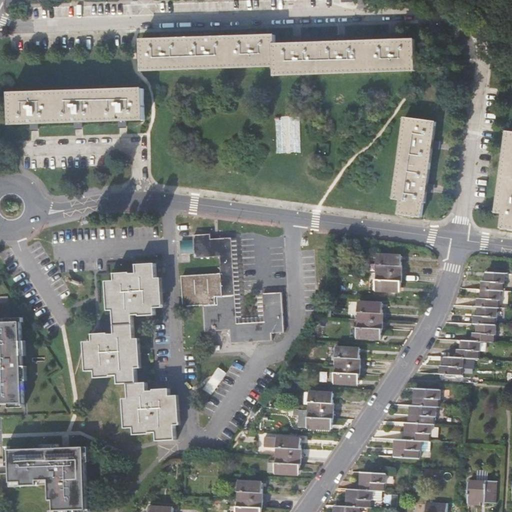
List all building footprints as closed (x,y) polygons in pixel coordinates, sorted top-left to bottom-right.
[(275,67),(275,45),(274,36),(256,36),(248,37),(212,38),(204,38),(168,39),(160,39),(142,40),(143,71),(162,70),(275,67)] [(293,44),(275,45),(275,67),(276,76),(415,71),(414,40),(396,41),(388,41),(345,42),(337,43),(301,44),(293,44)] [(11,93),(12,125),(30,124),(38,124),(74,123),(82,123),(118,121),(126,121),(144,120),(143,89),(11,93)] [(405,118),(394,199),(401,200),(399,213),(422,217),(424,203),(425,203),(427,191),(428,184),(433,148),(434,141),(436,122),(405,118)] [(511,132),(508,131),(505,150),(496,212),(503,213),(501,227),(511,228),(511,132)] [(236,295),(232,238),(232,237),(212,238),(211,233),(194,234),(195,257),(220,256),(222,271),(222,273),(223,296),(236,295)] [(237,238),(232,238),(236,295),(238,323),(265,321),(263,293),(258,293),(259,316),(242,317),(237,238)] [(379,253),(376,290),(400,292),(402,255),(379,253)] [(114,310),(115,325),(134,324),(134,315),(141,314),(141,316),(156,315),(155,307),(161,307),(159,277),(157,277),(156,263),(137,264),(138,273),(131,273),(131,272),(115,273),(116,280),(110,280),(112,310),(114,310)] [(500,282),(504,282),(505,282),(505,273),(486,272),(486,281),(483,281),(483,289),(500,290),(500,282)] [(181,275),(183,298),(196,297),(196,305),(203,305),(216,304),(215,296),(218,296),(223,296),(222,273),(181,275)] [(501,290),(500,290),(483,289),(482,298),(479,298),(478,305),(479,306),(495,307),(495,299),(498,299),(501,299),(501,290)] [(283,292),(263,293),(265,321),(238,323),(236,295),(223,296),(218,296),(218,304),(216,304),(203,305),(205,331),(230,330),(230,343),(273,340),(272,333),(284,332),(283,292)] [(183,298),(184,306),(196,305),(196,297),(183,298)] [(360,301),(359,320),(358,338),(381,339),(383,302),(360,301)] [(497,317),(498,307),(495,307),(479,306),(478,315),(475,315),(475,323),(478,323),(492,324),(492,316),(496,317),(497,317)] [(24,341),(23,322),(26,322),(26,317),(7,318),(7,321),(0,320),(0,407),(0,408),(0,407),(0,404),(10,404),(10,408),(26,407),(25,381),(29,382),(29,366),(25,366),(24,355),(28,355),(28,341),(24,341)] [(497,324),(495,324),(492,324),(478,323),(478,332),(474,332),(474,341),(481,341),(491,341),(491,334),(495,334),(496,334),(497,324)] [(119,383),(128,383),(138,382),(137,368),(140,368),(138,338),(135,338),(134,324),(115,325),(116,333),(109,334),(109,332),(93,334),(94,341),(88,341),(90,371),(96,370),(96,378),(112,377),(112,375),(119,374),(119,383)] [(480,350),(481,341),(474,341),(462,340),(462,349),(459,349),(458,357),(464,357),(475,358),(475,350),(478,350),(480,350)] [(337,345),(334,383),(359,384),(361,347),(337,345)] [(464,357),(458,357),(442,356),(441,374),(458,374),(458,367),(462,367),(463,367),(464,357)] [(212,393),(226,372),(219,367),(205,388),(212,393)] [(138,382),(128,383),(129,398),(126,398),(128,428),(135,428),(135,435),(150,434),(150,432),(157,431),(158,441),(177,439),(176,424),(179,424),(177,395),(171,395),(170,388),(155,389),(155,390),(148,391),(147,382),(138,382)] [(415,388),(414,406),(436,406),(439,406),(440,390),(415,388)] [(310,391),(309,410),(308,427),(332,429),(334,392),(310,391)] [(436,406),(414,406),(410,405),(410,423),(431,424),(435,424),(436,406)] [(406,422),(406,432),(399,431),(399,439),(406,440),(421,440),(430,441),(431,424),(410,423),(406,422)] [(302,437),(278,436),(268,435),(267,445),(278,446),(276,463),(276,473),(300,474),(302,437)] [(396,442),(389,442),(388,453),(395,453),(395,456),(420,457),(421,440),(406,440),(399,439),(396,439),(396,442)] [(87,510),(86,462),(90,462),(89,448),(59,449),(59,446),(43,446),(43,449),(10,450),(10,446),(6,446),(7,465),(10,465),(11,487),(49,485),(50,501),(53,501),(54,511),(51,511),(50,511),(66,511),(67,511),(75,511),(74,511),(91,511),(91,510),(87,510)] [(276,463),(269,462),(268,473),(276,473),(276,463)] [(496,502),(497,481),(487,480),(488,470),(477,469),(476,479),(471,479),(469,503),(481,503),(481,502),(496,502)] [(362,472),(361,489),(373,490),(383,490),(385,490),(386,474),(362,472)] [(239,480),(238,499),(237,511),(261,511),(263,481),(239,480)] [(348,489),(348,506),(360,507),(372,507),(372,500),(382,500),(383,490),(373,490),(361,489),(348,489)] [(426,502),(425,511),(447,511),(448,503),(426,502)]
